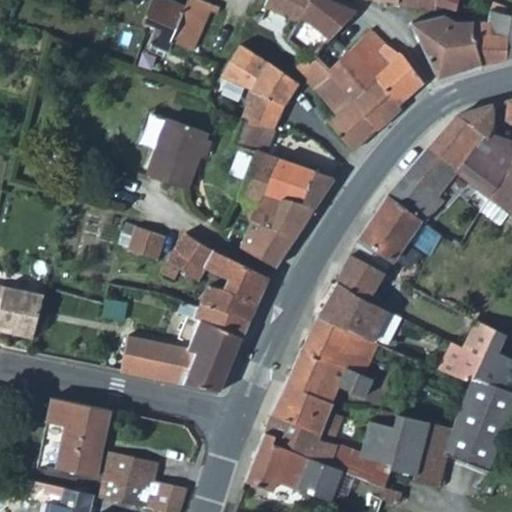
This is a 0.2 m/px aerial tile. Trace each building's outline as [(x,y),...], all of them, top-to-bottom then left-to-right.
[(170,37),(185,0),(150,0),(145,16),(155,20),(148,38),(167,46),(170,37)] [(185,0),(170,37),(194,46),(211,4),(214,5),(216,0),(185,0)] [(263,0),(296,16),(304,0),(263,0)] [(307,49),(310,52),(334,27),(347,14),(356,4),(344,0),(304,0),(296,16),(287,35),(305,51),(307,49)] [(511,11),(488,5),(487,16),(490,27),(506,29),(505,55),(511,54),(511,11)] [(472,15),(455,17),(442,9),(409,19),(436,74),(478,59),(474,46),(472,32),(472,19),(472,15)] [(334,27),(351,43),(364,30),(347,14),(334,27)] [(490,27),(487,16),(472,15),(472,19),(472,32),(474,46),(478,59),(505,55),(506,29),(490,27)] [(372,24),(364,30),(351,43),(374,71),(399,48),(372,24)] [(374,71),(351,43),(334,27),(310,52),(328,70),(352,95),(376,124),(401,103),(398,100),(374,71)] [(237,39),(220,71),(251,82),(249,88),(282,103),(297,78),(278,63),(237,39)] [(423,77),(399,48),(374,71),(398,100),(423,77)] [(305,51),(294,63),(313,85),(328,70),(310,52),(307,49),(305,51)] [(352,95),(328,70),(313,85),(335,110),(352,95)] [(240,114),(273,128),(278,114),(282,103),(249,88),(242,107),(240,114)] [(511,91),(505,94),(502,116),(511,119),(511,91)] [(327,117),(351,146),(376,124),(352,95),(335,110),(327,117)] [(511,156),(511,134),(494,136),(485,130),(490,116),(490,98),(458,106),(456,109),(484,132),(511,156)] [(504,168),(477,144),(484,132),(456,109),(404,166),(437,188),(418,214),(421,216),(427,221),(431,224),(459,190),(470,175),(475,186),(485,192),(486,191),(504,168)] [(183,182),(202,124),(166,112),(146,169),(183,182)] [(254,144),(265,147),(272,131),(273,128),(240,114),(231,137),(254,144)] [(273,128),(283,133),(289,118),(278,114),(273,128)] [(183,182),(188,184),(208,126),(202,124),(183,182)] [(504,168),(511,158),(511,156),(484,132),(477,144),(504,168)] [(310,204),(334,171),(302,160),(305,152),(281,143),(278,151),(262,187),(310,204)] [(265,147),(254,144),(253,148),(238,193),(257,199),(262,187),(278,151),(265,147)] [(486,191),(511,209),(511,158),(504,168),(486,191)] [(385,190),(418,214),(437,188),(404,166),(385,190)] [(459,190),(466,196),(475,186),(470,175),(459,190)] [(257,199),(245,225),(239,240),(273,258),(310,204),(262,187),(257,199)] [(385,190),(356,232),(392,257),(421,216),(418,214),(385,190)] [(134,221),(127,244),(156,253),(165,229),(134,221)] [(427,221),(418,234),(432,242),(440,231),(431,224),(427,221)] [(198,274),(204,261),(212,243),(183,226),(166,255),(179,262),(198,274)] [(403,265),(392,257),(356,232),(347,248),(383,266),(397,274),(403,265)] [(266,270),(212,243),(204,261),(226,272),(221,281),(254,297),(266,270)] [(367,295),(383,266),(347,248),(333,277),(367,295)] [(179,262),(166,255),(161,266),(174,272),(179,262)] [(388,306),(367,295),(333,277),(316,311),(373,335),(388,306)] [(32,331),(43,289),(0,278),(0,318),(12,321),(11,326),(32,331)] [(198,295),(202,297),(247,314),(254,297),(221,281),(205,278),(198,295)] [(200,302),(197,310),(241,327),(247,314),(202,297),(200,302)] [(377,337),(390,343),(398,327),(404,314),(388,306),(373,335),(377,337)] [(241,327),(197,310),(185,341),(128,328),(119,365),(216,385),(241,327)] [(283,377),(330,397),(339,381),(363,390),(372,373),(362,369),(377,337),(373,335),(316,311),(283,377)] [(496,346),(504,330),(474,314),(457,354),(451,369),(465,375),(468,370),(491,379),(506,351),(496,346)] [(426,340),(398,327),(390,343),(420,356),(426,340)] [(457,354),(426,340),(420,356),(451,369),(457,354)] [(491,379),(511,386),(511,354),(506,351),(491,379)] [(452,421),(442,446),(487,464),(511,404),(511,386),(491,379),(468,370),(465,375),(470,377),(452,421)] [(340,410),(327,404),(330,397),(283,377),(280,383),(262,426),(273,430),(271,437),(328,460),(337,438),(312,432),(316,425),(330,430),(340,410)] [(95,471),(110,404),(52,392),(37,458),(95,471)] [(377,418),(367,416),(361,444),(360,449),(384,455),(389,466),(412,471),(411,476),(435,481),(442,449),(442,446),(421,441),(427,415),(381,404),(377,418)] [(442,446),(452,421),(427,415),(421,441),(442,446)] [(340,464),(328,460),(271,437),(273,430),(262,426),(244,473),(273,484),(276,474),(328,493),(340,464)] [(384,455),(360,449),(361,444),(337,438),(328,460),(340,464),(384,482),(389,466),(384,455)] [(100,492),(143,502),(178,510),(187,480),(153,473),(158,453),(111,443),(100,492)] [(486,467),(487,464),(442,446),(442,449),(486,467)] [(87,511),(93,491),(55,482),(30,476),(26,491),(56,498),(52,511),(87,511)] [(176,511),(178,510),(143,502),(140,511),(176,511)]
